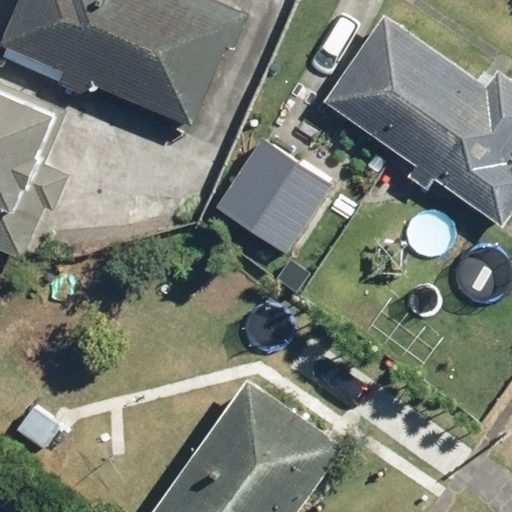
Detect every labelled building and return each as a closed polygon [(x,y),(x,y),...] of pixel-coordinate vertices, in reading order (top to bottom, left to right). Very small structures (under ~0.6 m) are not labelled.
[(28,0),(10,45),(198,124),(234,41),(242,45),(255,14),(222,0),(28,0)] [(490,83),(393,14),(333,99),(509,223),(511,219),(511,71),(503,66),(490,83)] [(67,106),(0,78),(0,247),(31,260),(53,207),(60,210),(75,174),(44,161),(67,106)] [(339,182),(268,137),(223,206),(294,251),(339,182)] [(304,511),(354,445),(258,375),(157,511),(304,511)] [(65,416),(25,387),(0,421),(0,434),(34,459),(65,416)]
